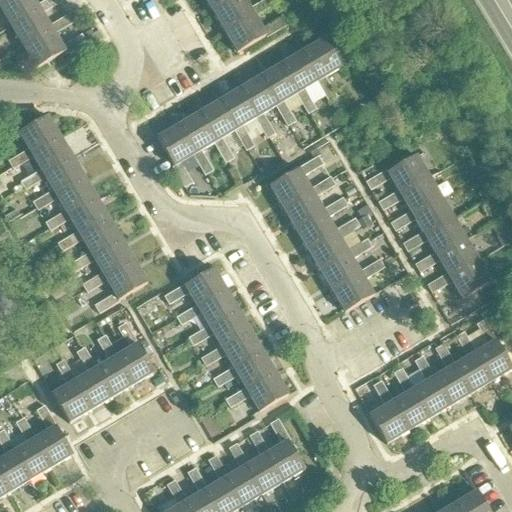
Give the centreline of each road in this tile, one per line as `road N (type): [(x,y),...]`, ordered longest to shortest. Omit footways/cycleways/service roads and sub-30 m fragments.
road 1 (unclassified): [(104,112),(170,214),(242,226),(309,335),(318,367)]
road 2 (residential): [(356,471),(399,475),(472,436),(511,500)]
road 3 (residential): [(122,500),(105,471),(191,418)]
road 4 (residential): [(102,0),(129,52),(125,81),(104,112)]
